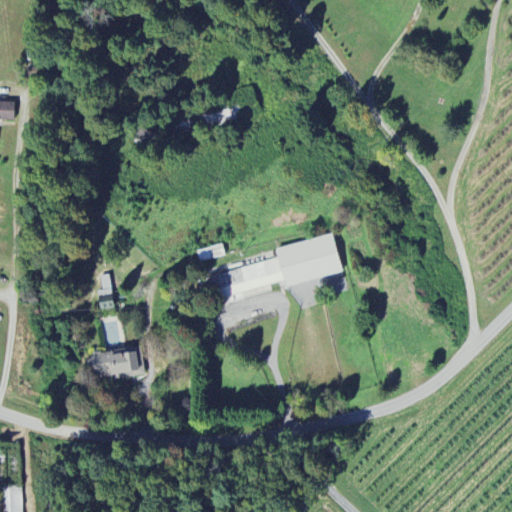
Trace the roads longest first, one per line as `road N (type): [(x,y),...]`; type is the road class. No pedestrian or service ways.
road 1 (residential): [(511,313),(431,391),(327,436),(210,451),(52,431),(0,414)]
road 2 (residential): [(478,346),(464,263),(423,170),(290,0)]
